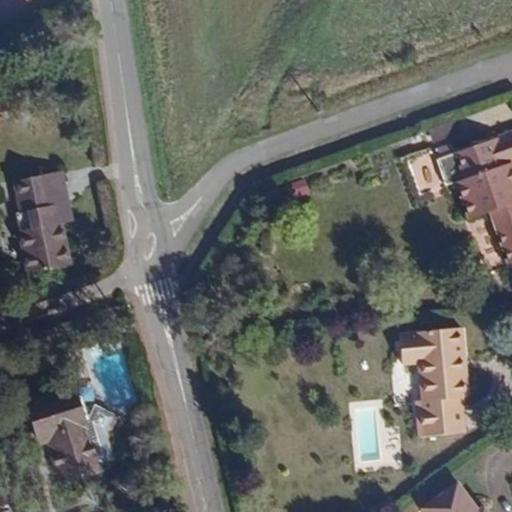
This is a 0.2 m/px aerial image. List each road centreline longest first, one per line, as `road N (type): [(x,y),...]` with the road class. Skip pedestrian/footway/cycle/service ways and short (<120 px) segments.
road 1 (residential): [(150,244),(248,161),(511,73)]
road 2 (residential): [(110,0),(150,244)]
road 3 (residential): [(211,511),(155,276)]
